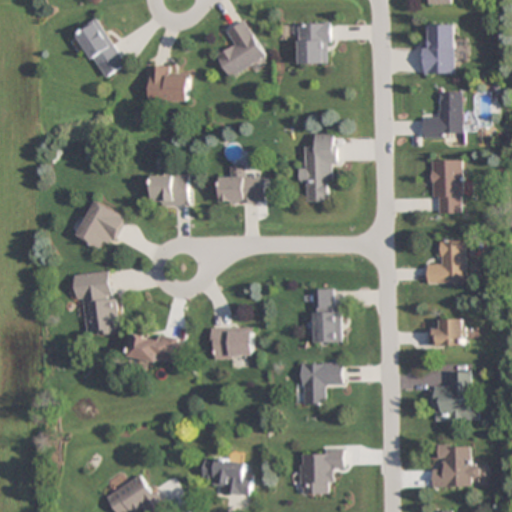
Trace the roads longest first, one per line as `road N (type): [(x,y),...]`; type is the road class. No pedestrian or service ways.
road 1 (residential): [(391,511),(381,0)]
road 2 (residential): [(211,246),(181,244),(160,254),(155,267),(168,295),(200,290),(215,273),(221,249),(211,246)]
road 3 (residential): [(383,248),(221,249)]
